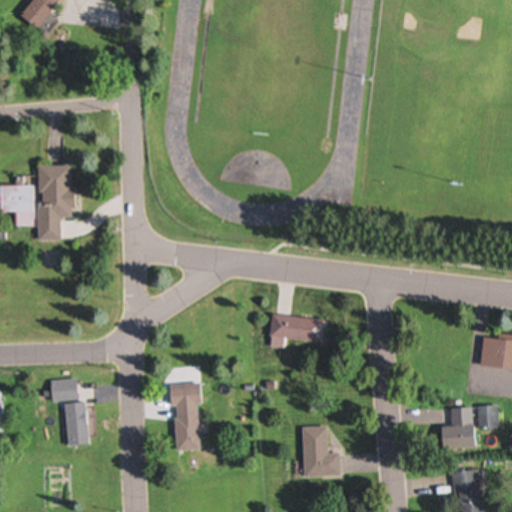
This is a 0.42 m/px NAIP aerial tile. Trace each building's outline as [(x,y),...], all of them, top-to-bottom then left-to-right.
[(39,24),(60,0),(31,0),(23,9),(39,24)] [(486,54),(469,53),(468,71),(485,71),(486,54)] [(35,243),(58,242),(57,218),(70,218),(69,166),(34,166),(34,178),(15,179),(15,186),(0,186),(0,213),(13,214),(14,227),(35,227),(35,243)] [(322,321),(270,315),(266,348),(283,350),(284,339),(319,343),(322,321)] [(478,369),(511,371),(511,336),(481,334),(478,369)] [(83,403),(74,403),(73,380),(48,381),(49,403),(62,403),(65,447),(86,446),(83,403)] [(195,385),(169,386),(172,452),(197,451),(195,385)] [(495,430),(495,406),(476,406),(476,430),(495,430)] [(438,451),(473,449),(471,408),(448,409),(449,427),(437,428),(438,451)] [(337,454),(326,454),(325,427),(300,428),(302,478),(338,477),(337,454)] [(480,511),(476,470),(452,473),(455,511),(480,511)]
